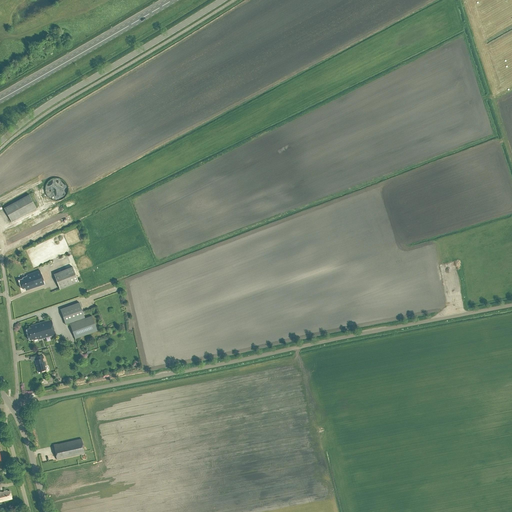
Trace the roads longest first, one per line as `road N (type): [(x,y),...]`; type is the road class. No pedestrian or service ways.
road 1 (unclassified): [(10,406),(511,304)]
road 2 (tertiary): [(0,142),(46,105),(222,0)]
road 3 (primary): [(0,98),(171,0)]
road 4 (track): [(511,159),(460,0)]
road 5 (residential): [(10,406),(17,394),(1,260)]
